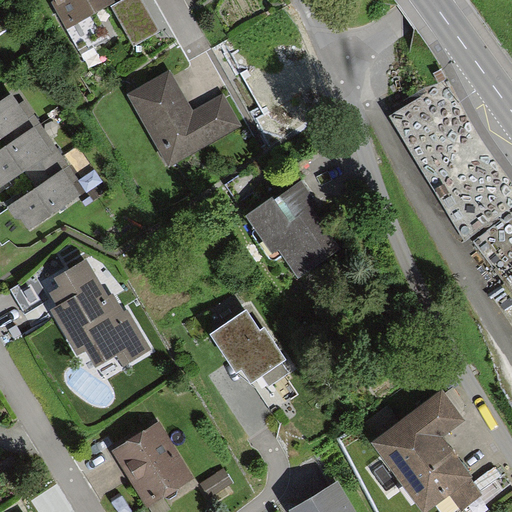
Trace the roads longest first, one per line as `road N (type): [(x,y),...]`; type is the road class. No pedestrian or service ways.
road 1 (residential): [(335,74),(419,284),(511,452)]
road 2 (residential): [(0,360),(92,511)]
road 3 (primary): [(511,110),(431,0)]
